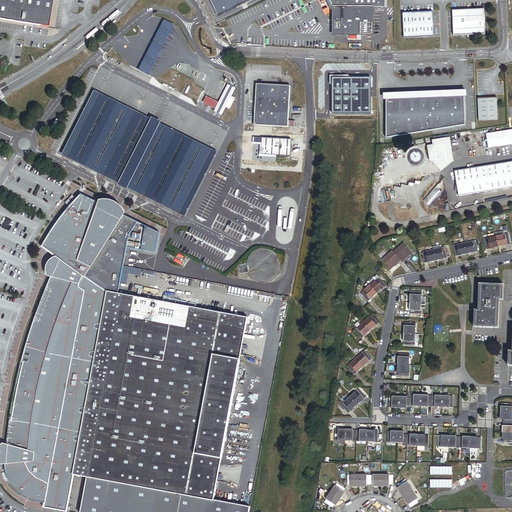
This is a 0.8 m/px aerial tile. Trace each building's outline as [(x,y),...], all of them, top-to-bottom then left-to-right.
[(0,0),(0,19),(49,28),(53,0),(0,0)] [(251,0),(210,0),(218,16),(251,0)] [(373,36),(373,8),(386,8),(385,0),(329,0),(332,6),(333,10),(335,11),(335,35),(373,36)] [(486,35),(485,10),(454,11),(454,28),(456,28),(457,36),(473,35),(486,35)] [(435,37),(433,12),(404,13),(405,39),(435,37)] [(176,26),(166,21),(160,34),(141,71),(151,76),(176,26)] [(372,76),(331,77),(332,114),(372,113),(372,76)] [(293,84),(259,83),(257,124),(298,126),(298,119),(291,119),(293,84)] [(217,110),(218,110),(223,113),(228,104),(233,106),(237,97),(233,95),(237,87),(231,84),(221,103),(217,110)] [(217,110),(221,103),(207,95),(204,103),(217,110)] [(466,124),(464,95),(385,97),(386,137),(466,124)] [(498,120),(497,98),(478,99),(479,121),(498,120)] [(511,144),(511,130),(486,135),(489,148),(511,144)] [(294,138),(265,137),(265,146),(264,153),(294,155),(294,138)] [(453,161),(450,138),(433,141),(433,146),(427,146),(430,162),(433,161),(433,163),(441,172),(452,163),(451,161),(453,161)] [(422,158),(421,157),(420,157),(419,156),(418,156),(417,156),(416,157),(415,157),(415,158),(414,159),(414,160),(414,161),(414,162),(415,163),(415,164),(416,164),(416,165),(417,165),(418,165),(419,165),(420,165),(421,164),(422,164),(422,163),(423,163),(423,162),(423,161),(423,160),(423,159),(422,158)] [(511,187),(511,162),(455,171),(459,196),(511,187)] [(424,201),(430,205),(441,191),(434,186),(424,201)] [(68,208),(55,227),(56,228),(46,245),(57,253),(56,254),(58,256),(62,259),(58,268),(53,278),(52,277),(50,282),(45,296),(41,306),(36,320),(32,330),(28,343),(25,354),(23,364),(18,380),(17,387),(14,399),(13,409),(7,445),(9,446),(8,455),(8,465),(5,466),(6,469),(7,473),(8,478),(9,482),(13,480),(14,482),(16,484),(18,488),(21,490),(23,493),(26,495),(29,497),(28,501),(31,502),(35,503),(40,505),(41,502),(46,503),(45,506),(45,509),(60,511),(69,511),(76,476),(89,479),(83,511),(252,511),(253,508),(216,502),(219,487),(206,485),(211,458),(224,460),(241,368),(228,365),(233,338),(246,341),(251,318),(240,316),(240,319),(233,318),(233,315),(120,293),(129,247),(158,253),(163,232),(126,215),(124,219),(110,211),(99,206),(101,202),(83,193),(78,198),(71,206),(68,208)] [(71,206),(78,198),(74,194),(67,202),(71,206)] [(101,199),(101,202),(99,206),(110,211),(124,219),(126,215),(128,213),(126,209),(124,206),(121,203),(118,202),(114,200),(111,199),(110,199),(107,199),(103,199),(101,199)] [(46,245),(56,228),(55,227),(43,245),(56,254),(57,253),(46,245)] [(511,245),(508,234),(496,237),(499,248),(511,245)] [(499,248),(496,237),(485,239),(487,250),(499,248)] [(383,252),(389,247),(384,241),(378,246),(383,252)] [(478,252),(476,241),(465,243),(467,254),(478,252)] [(413,253),(404,243),(394,252),(401,261),(402,262),(413,253)] [(467,254),(465,243),(454,246),(456,257),(467,254)] [(282,270),(282,268),(283,266),(283,264),(283,262),(282,259),(281,258),(280,256),(279,254),(278,252),(276,251),(275,250),(273,249),(271,248),(269,248),(267,248),(265,248),(262,248),(261,249),(259,249),(257,250),(255,252),(254,253),(252,255),(251,257),(251,259),(250,261),(250,263),(241,265),(242,274),(251,272),(252,273),(253,274),(254,276),(256,277),(258,279),(260,279),(262,280),(264,281),(266,281),(268,281),(270,280),(272,280),(274,279),(275,278),(277,277),(279,275),(280,273),(281,272),(282,270)] [(447,259),(445,248),(433,250),(436,261),(447,259)] [(436,261),(433,250),(422,253),(425,264),(436,261)] [(401,261),(394,252),(392,251),(382,260),(391,270),(401,261)] [(58,268),(62,259),(58,256),(54,258),(53,259),(51,260),(50,262),(49,265),(48,268),(48,271),(48,274),(49,276),(52,277),(53,278),(58,268)] [(387,286),(379,278),(370,285),(377,294),(387,286)] [(498,329),(499,300),(502,300),(503,285),(481,284),(480,311),(477,311),(476,328),(498,329)] [(368,302),(377,294),(370,285),(361,293),(368,302)] [(425,304),(425,298),(422,297),(422,292),(411,292),(410,303),(421,303),(425,304)] [(421,315),(421,303),(410,303),(410,314),(421,315)] [(370,331),(379,324),(372,315),(363,323),(370,331)] [(370,331),(363,323),(354,330),(362,339),(370,331)] [(415,334),(416,323),(405,323),(404,334),(415,334)] [(419,342),(419,335),(415,334),(404,334),(404,345),(415,346),(415,342),(419,342)] [(241,368),(246,341),(233,338),(228,365),(241,368)] [(372,360),(365,351),(356,359),(363,367),(372,360)] [(409,366),(410,354),(399,354),(398,365),(409,366)] [(363,367),(356,359),(347,366),(355,375),(363,367)] [(409,377),(409,366),(398,365),(398,376),(409,377)] [(367,398),(360,389),(350,397),(357,406),(367,398)] [(357,406),(350,397),(349,398),(347,395),(340,400),(343,403),(341,405),(348,414),(357,406)] [(410,406),(411,395),(407,395),(407,397),(400,397),(399,408),(407,409),(407,406),(410,406)] [(421,407),(421,395),(411,395),(410,406),(421,407)] [(431,407),(432,396),(421,395),(421,407),(431,407)] [(442,408),(442,396),(432,396),(431,407),(442,408)] [(453,408),(454,397),(442,396),(442,408),(453,408)] [(399,408),(400,397),(389,397),(389,408),(399,408)] [(511,413),(511,403),(502,403),(501,413),(511,413)] [(511,413),(501,413),(501,419),(503,420),(503,423),(511,423),(511,413)] [(511,423),(503,423),(503,433),(511,433),(511,423)] [(346,441),(347,430),(335,430),(335,440),(346,441)] [(356,441),(357,430),(347,430),(346,441),(356,441)] [(367,442),(367,431),(357,430),(356,441),(367,442)] [(378,442),(378,431),(367,431),(367,442),(367,445),(374,445),(374,442),(378,442)] [(397,443),(398,432),(388,432),(388,443),(397,443)] [(407,446),(407,435),(404,435),(404,432),(398,432),(397,443),(404,443),(404,445),(407,446)] [(511,442),(511,433),(503,433),(502,442),(511,442)] [(418,446),(418,435),(407,435),(407,446),(418,446)] [(428,446),(429,436),(418,435),(418,446),(425,446),(428,446)] [(449,447),(449,436),(439,436),(438,447),(439,447),(439,450),(448,451),(449,447)] [(459,448),(460,437),(449,436),(449,447),(459,448)] [(470,451),(470,437),(460,437),(459,448),(466,448),(466,453),(470,453),(470,451)] [(481,448),(481,438),(470,437),(470,451),(477,452),(477,448),(481,448)] [(8,455),(9,446),(7,445),(4,444),(1,448),(0,449),(0,461),(3,466),(5,466),(8,465),(8,455)] [(219,487),(224,460),(211,458),(206,485),(219,487)] [(359,487),(359,476),(348,476),(348,485),(351,485),(351,487),(359,487)] [(370,485),(370,476),(359,476),(359,487),(367,487),(367,485),(370,485)] [(381,486),(381,476),(370,476),(370,485),(374,485),(374,486),(381,486)] [(393,485),(393,482),(393,476),(381,476),(381,486),(389,487),(389,485),(393,485)] [(21,490),(18,488),(16,484),(14,482),(13,480),(9,482),(12,486),(14,489),(17,493),(20,496),(24,498),(28,501),(29,497),(26,495),(23,493),(21,490)] [(412,491),(405,480),(398,485),(399,488),(398,488),(403,497),(412,491)] [(345,493),(343,492),(345,489),(337,484),(331,493),(340,499),(345,493)] [(418,499),(412,491),(403,497),(411,508),(418,503),(416,500),(418,499)] [(336,506),(340,499),(331,493),(325,503),(333,508),(334,505),(336,506)]
